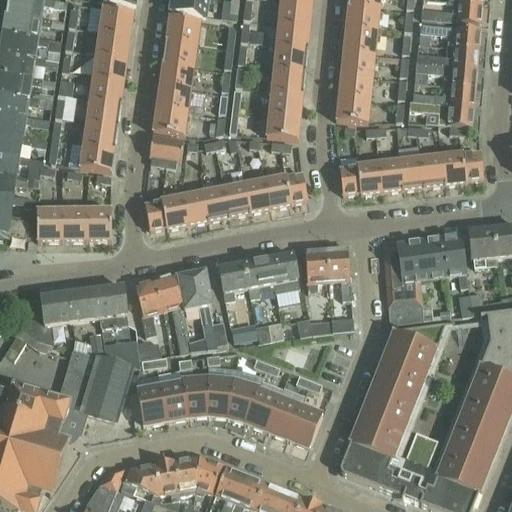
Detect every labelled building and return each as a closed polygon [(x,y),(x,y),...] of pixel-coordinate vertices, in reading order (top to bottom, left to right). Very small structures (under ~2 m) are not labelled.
[(44,4),(19,0),(8,0),(6,18),(41,23),(44,10),(65,13),(66,6),(44,4)] [(136,0),(100,0),(99,7),(135,12),(136,0)] [(205,21),(208,2),(191,0),(172,0),(170,16),(205,21)] [(348,0),(348,12),(379,15),(380,0),(348,0)] [(415,0),(394,0),(395,0),(406,1),(404,17),(413,18),(415,0)] [(481,0),(445,0),(444,6),(452,7),(481,9),(481,0)] [(281,3),(279,27),(310,30),(312,6),(281,3)] [(237,18),(238,7),(223,4),(220,23),(236,25),(237,18)] [(242,24),(250,25),(252,6),(244,5),(242,24)] [(481,9),(452,7),(451,18),(422,15),(421,24),(480,29),(481,9)] [(79,9),(71,8),(68,32),(75,33),(79,9)] [(348,12),(345,34),(377,38),(379,15),(348,12)] [(131,39),(134,18),(103,13),(100,34),(131,39)] [(413,18),(404,17),(404,18),(401,19),(397,22),(400,26),(404,27),(403,36),(412,37),(413,18)] [(41,23),(6,18),(3,38),(38,43),(40,30),(62,33),(63,26),(41,23)] [(200,27),(169,22),(166,46),(197,50),(200,27)] [(279,27),(276,50),(307,54),(310,30),(279,27)] [(239,47),(247,48),(250,29),(242,28),(239,47)] [(420,29),(419,39),(419,49),(429,50),(430,40),(447,41),(446,52),(477,54),(479,34),(420,29)] [(225,54),(234,55),(236,35),(233,32),(228,31),(225,54)] [(100,34),(96,58),(127,62),(131,39),(100,34)] [(377,38),(345,34),(343,57),(374,61),(377,38)] [(75,37),(67,35),(64,54),(72,56),(75,37)] [(3,38),(0,58),(45,66),(46,57),(59,59),(61,46),(38,43),(3,38)] [(401,59),(410,60),(411,41),(403,40),(401,59)] [(197,50),(166,46),(162,69),(194,73),(197,50)] [(276,50),(274,74),(305,77),(307,54),(276,50)] [(237,69),(244,70),(247,52),(239,51),(237,69)] [(416,60),(415,69),(476,74),(477,54),(446,52),(445,62),(416,60)] [(234,55),(225,54),(223,73),(231,75),(234,55)] [(45,66),(0,58),(0,57),(0,78),(31,84),(33,71),(44,73),(43,75),(56,77),(57,68),(45,66)] [(374,61),(343,57),(341,80),(372,83),(374,61)] [(96,58),(93,81),(124,86),(127,62),(96,58)] [(61,77),(69,78),(72,60),(63,59),(61,77)] [(398,86),(406,87),(409,63),(400,62),(400,63),(391,62),(389,76),(399,77),(398,86)] [(194,73),(162,69),(159,91),(190,96),(194,73)] [(476,74),(415,69),(415,78),(444,80),(443,91),(474,93),(476,74)] [(234,92),(241,93),(244,74),(236,73),(234,92)] [(305,77),(274,74),(272,98),(302,101),(305,77)] [(219,101),(227,102),(230,78),(222,77),(222,78),(217,78),(216,90),(220,91),(219,101)] [(31,84),(0,78),(0,98),(28,103),(30,90),(41,92),(41,93),(53,95),(54,87),(31,84)] [(341,80),(338,103),(370,106),(372,83),(341,80)] [(124,86),(93,81),(90,105),(121,109),(124,86)] [(72,101),(73,87),(59,85),(57,100),(72,101)] [(406,87),(398,86),(396,104),(404,105),(406,87)] [(159,91),(156,115),(187,119),(190,96),(159,91)] [(443,91),(442,102),(412,99),(412,108),(472,113),(474,93),(443,91)] [(233,95),(231,118),(238,119),(241,96),(233,95)] [(0,98),(0,118),(25,124),(27,111),(49,114),(50,107),(28,103),(0,98)] [(272,98),(269,122),(300,125),(302,101),(272,98)] [(227,102),(219,101),(217,119),(225,120),(227,102)] [(54,123),(63,124),(66,105),(57,103),(54,123)] [(370,106),(338,103),(336,126),(367,129),(370,106)] [(90,105),(86,128),(117,133),(121,109),(90,105)] [(394,127),(403,126),(404,109),(396,108),(394,127)] [(472,113),(412,108),(409,108),(408,128),(416,129),(417,118),(448,120),(448,131),(469,133),(471,133),(472,113)] [(187,119),(156,115),(152,138),(184,143),(187,119)] [(25,124),(0,118),(0,139),(21,143),(23,130),(46,134),(47,127),(25,124)] [(238,119),(231,118),(228,138),(235,139),(238,119)] [(225,123),(216,122),(216,127),(209,127),(208,140),(214,141),(223,140),(225,123)] [(300,125),(269,122),(267,142),(298,145),(300,125)] [(50,147),(66,149),(66,147),(67,147),(69,133),(61,132),(62,128),(54,126),(50,147)] [(117,133),(86,128),(83,152),(114,156),(117,133)] [(344,131),(343,140),(362,141),(361,133),(344,131)] [(416,141),(417,132),(408,131),(407,140),(416,141)] [(469,133),(448,131),(447,139),(468,141),(469,133)] [(365,133),(365,143),(386,142),(385,132),(365,133)] [(428,133),(417,132),(416,141),(427,141),(428,133)] [(0,139),(0,159),(18,163),(20,150),(43,154),(44,147),(21,143),(0,139)] [(149,162),(150,162),(149,170),(166,173),(170,144),(152,142),(149,162)] [(170,144),(166,173),(175,174),(177,166),(180,166),(183,146),(170,144)] [(223,144),(214,146),(216,155),(225,153),(223,144)] [(259,155),(260,146),(250,145),(249,154),(259,155)] [(196,157),(197,148),(187,146),(186,156),(196,157)] [(216,155),(214,146),(203,148),(205,158),(216,155)] [(66,149),(50,147),(48,167),(49,168),(56,169),(58,157),(65,158),(66,149)] [(282,157),(283,148),(271,147),(270,157),(282,157)] [(297,149),(283,148),(282,157),(290,158),(292,176),(300,175),(297,149)] [(114,156),(83,152),(80,173),(111,177),(114,156)] [(463,158),(459,158),(462,188),(466,187),(465,186),(483,184),(480,157),(463,159),(463,158)] [(462,188),(459,158),(439,161),(442,190),(462,188)] [(0,159),(0,180),(15,183),(17,170),(34,173),(33,177),(40,178),(41,171),(42,172),(44,165),(30,163),(30,165),(18,163),(0,159)] [(439,161),(419,163),(422,192),(442,190),(439,161)] [(422,192),(419,163),(399,166),(402,195),(422,192)] [(402,195),(399,166),(379,168),(382,197),(402,195)] [(379,168),(359,170),(362,200),(382,197),(379,168)] [(357,171),(339,174),(342,200),(360,198),(360,200),(362,200),(359,170),(357,170),(357,171)] [(40,179),(63,183),(64,175),(43,172),(41,172),(40,179)] [(81,185),(82,178),(67,176),(66,183),(81,185)] [(302,179),(286,182),(291,208),(307,205),(302,179)] [(15,183),(0,180),(0,200),(12,202),(14,192),(26,194),(28,185),(15,183)] [(110,188),(110,182),(97,180),(96,187),(110,188)] [(291,208),(286,182),(286,180),(265,184),(270,214),(291,210),(291,208)] [(34,194),(39,196),(39,184),(29,183),(28,192),(34,193),(34,194)] [(265,184),(244,189),(250,218),(270,214),(265,184)] [(244,189),(223,193),(229,222),(250,218),(244,189)] [(223,193),(202,197),(208,226),(229,222),(223,193)] [(202,197),(181,201),(187,230),(208,226),(202,197)] [(12,202),(0,200),(0,220),(9,223),(11,210),(32,213),(34,206),(12,202)] [(187,230),(181,201),(160,205),(160,206),(166,233),(166,234),(187,230)] [(166,233),(160,206),(145,209),(150,236),(166,233)] [(84,214),(59,215),(59,246),(84,246),(84,214)] [(111,214),(84,214),(84,246),(111,246),(111,214)] [(59,246),(59,215),(37,215),(37,246),(59,246)] [(9,223),(0,220),(0,243),(1,243),(3,241),(28,244),(30,226),(9,223)] [(511,261),(511,230),(492,233),(496,263),(511,261)] [(496,263),(492,233),(469,235),(472,266),(473,265),(474,273),(496,271),(496,263)] [(460,239),(440,242),(443,266),(445,267),(447,281),(458,279),(461,292),(468,292),(460,239)] [(443,266),(440,242),(412,246),(413,255),(417,255),(420,276),(418,276),(419,285),(447,281),(445,267),(443,266)] [(413,255),(412,246),(396,248),(397,251),(383,252),(389,330),(423,325),(419,285),(418,276),(420,276),(417,255),(413,255)] [(342,306),(351,305),(347,252),(326,254),(328,287),(340,286),(342,306)] [(328,287),(326,254),(304,255),(308,298),(318,298),(317,288),(328,287)] [(293,258),(269,263),(275,295),(275,297),(299,293),(293,258)] [(275,295),(269,263),(243,268),(248,293),(250,304),(261,302),(260,298),(275,295)] [(243,268),(218,273),(223,298),(225,307),(235,305),(233,296),(248,293),(243,268)] [(212,309),(205,275),(175,281),(184,315),(199,312),(202,331),(213,328),(209,310),(212,309)] [(184,315),(175,281),(174,279),(153,285),(162,316),(172,313),(182,359),(193,357),(184,315)] [(162,316),(153,285),(134,290),(143,322),(141,322),(147,343),(158,340),(153,319),(162,316)] [(127,330),(123,291),(96,294),(101,323),(100,323),(102,332),(127,330)] [(96,294),(68,298),(71,326),(100,323),(101,323),(96,294)] [(29,320),(20,333),(41,346),(53,349),(51,329),(71,326),(68,298),(40,302),(43,327),(40,327),(29,320)] [(481,298),(469,300),(472,320),(501,315),(500,306),(482,309),(481,298)] [(472,320),(469,300),(458,301),(461,322),(472,320)] [(501,306),(500,306),(501,315),(511,313),(511,301),(500,303),(501,306)] [(394,335),(343,465),(349,467),(344,480),(425,511),(473,511),(511,413),(511,316),(480,321),(483,346),(474,369),(480,372),(475,386),(469,383),(463,397),(469,400),(464,414),(458,411),(452,425),(458,428),(453,442),(447,439),(425,496),(419,494),(438,446),(416,438),(397,485),(391,483),(414,426),(408,424),(413,410),(419,412),(425,398),(419,396),(424,382),(430,384),(436,370),(430,368),(435,354),(441,356),(452,329),(454,329),(453,327),(394,335)] [(313,339),(310,326),(310,323),(296,326),(299,342),(313,339)] [(352,323),(332,325),(333,337),(353,336),(352,323)] [(332,325),(322,325),(310,326),(313,339),(323,338),(333,337),(332,325)] [(223,327),(211,329),(215,351),(227,349),(223,327)] [(271,346),(284,344),(280,327),(268,330),(271,346)] [(243,333),(242,328),(230,330),(233,348),(257,344),(255,331),(243,333)] [(105,364),(102,338),(101,339),(101,341),(100,341),(100,339),(89,340),(90,344),(88,348),(76,346),(74,356),(105,364)] [(4,359),(13,365),(26,347),(16,341),(4,359)] [(148,346),(137,348),(139,365),(161,362),(157,348),(148,349),(148,346)] [(0,511),(37,511),(39,505),(38,505),(41,497),(42,497),(47,498),(47,500),(49,501),(68,446),(70,446),(78,437),(81,438),(86,419),(114,427),(130,372),(74,357),(59,404),(13,389),(11,397),(0,393),(0,511)] [(220,369),(218,360),(206,362),(207,371),(220,369)] [(165,363),(153,364),(154,373),(167,371),(165,363)] [(154,373),(153,364),(141,366),(142,375),(154,373)] [(192,373),(190,364),(178,366),(179,375),(192,373)] [(268,369),(256,364),(253,372),(264,377),(268,369)] [(279,373),(268,369),(264,377),(276,381),(279,373)] [(310,385),(299,381),(295,389),(307,393),(310,385)] [(207,383),(181,385),(188,423),(207,421),(207,383)] [(233,385),(207,383),(207,421),(226,423),(233,385)] [(181,388),(160,391),(166,427),(188,423),(181,385),(181,388)] [(233,385),(226,423),(244,428),(258,392),(233,385)] [(310,385),(307,393),(318,398),(322,390),(310,385)] [(166,427),(160,391),(136,396),(143,431),(166,427)] [(259,393),(258,392),(244,428),(266,436),(279,403),(258,395),(259,393)] [(300,411),(279,403),(266,436),(287,445),(300,411)] [(322,420),(300,411),(287,445),(309,453),(322,420)] [(174,465),(179,495),(179,501),(182,499),(196,497),(199,461),(174,466),(174,465)] [(199,461),(196,497),(202,499),(203,495),(211,499),(222,470),(199,461)] [(179,495),(174,465),(153,469),(159,499),(169,497),(171,506),(161,508),(162,511),(163,511),(178,511),(179,501),(179,495)] [(153,469),(129,474),(121,494),(133,499),(136,492),(154,499),(149,507),(154,509),(154,508),(162,511),(161,508),(159,499),(153,469)] [(233,511),(246,480),(226,472),(215,500),(226,504),(222,511),(233,511)] [(109,477),(100,490),(116,497),(124,474),(109,477)] [(255,511),(265,487),(246,480),(233,511),(243,511),(244,511),(246,511),(255,511)] [(277,511),(284,494),(265,487),(255,511),(277,511)] [(110,511),(116,497),(100,490),(88,509),(86,511),(110,511)] [(299,511),(303,502),(284,494),(277,511),(299,511)] [(119,511),(124,500),(116,497),(110,511),(119,511)] [(303,502),(299,511),(320,511),(322,509),(303,502)]
